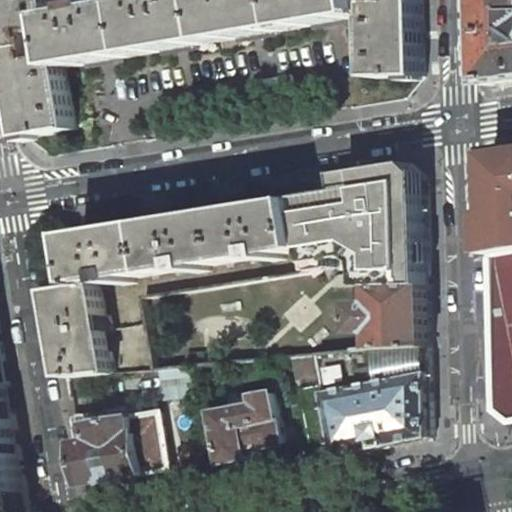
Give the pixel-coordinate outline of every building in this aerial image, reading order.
[(56,0),(4,0),(14,52),(64,44),(60,19),(56,0)] [(164,0),(165,1),(137,6),(145,56),(222,42),(214,0),(164,0)] [(214,0),(222,42),(298,29),(292,0),(214,0)] [(292,0),(298,29),(375,16),(374,0),(292,0)] [(425,0),(374,0),(375,16),(376,79),(427,77),(425,0)] [(511,0),(489,0),(492,86),(493,87),(511,83),(511,0)] [(90,14),(60,19),(64,44),(68,69),(145,56),(137,6),(110,10),(109,3),(89,7),(90,14)] [(64,44),(14,52),(29,139),(79,130),(68,69),(64,44)] [(511,159),(501,167),(496,168),(497,176),(503,175),(505,187),(495,189),(497,259),(511,255),(511,159)] [(357,174),(359,192),(309,200),(317,250),(319,262),(358,254),(363,248),(376,259),(376,264),(379,265),(379,279),(379,287),(432,286),(432,278),(431,246),(429,181),(414,165),(357,174)] [(309,200),(233,212),(241,262),(271,257),(272,262),(287,260),(286,254),(317,250),(309,200)] [(233,212),(159,224),(167,273),(197,269),(198,274),(213,272),(212,266),(241,262),(233,212)] [(159,224),(83,236),(91,286),(102,284),(122,281),(122,286),(138,283),(137,278),(167,273),(159,224)] [(511,255),(497,259),(500,411),(511,419),(511,255)] [(91,286),(55,292),(70,379),(117,375),(102,284),(91,286)] [(432,286),(379,287),(380,305),(362,306),(360,306),(362,354),(434,348),(432,286)] [(0,385),(11,384),(0,322),(0,385)] [(434,348),(362,354),(322,358),(343,457),(436,439),(434,348)] [(322,358),(298,360),(316,443),(308,445),(313,463),(343,457),(322,358)] [(169,371),(171,399),(201,397),(195,368),(169,371)] [(0,511),(32,511),(25,468),(21,450),(11,384),(0,385),(0,511)] [(280,394),(241,402),(242,410),(221,414),(231,463),(233,463),(234,470),(254,466),(253,459),(266,456),(265,449),(290,444),(280,394)] [(94,413),(76,416),(88,484),(174,469),(165,413),(134,418),(133,407),(110,411),(112,422),(95,425),(94,413)] [(219,482),(210,443),(182,450),(190,487),(219,482)]
